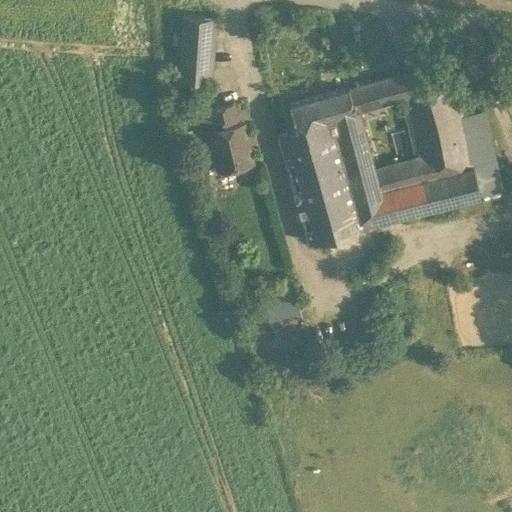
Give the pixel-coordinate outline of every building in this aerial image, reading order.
[(214,18),(182,15),(177,78),(209,81),(214,18)] [(449,59),(396,74),(401,97),(416,157),(374,169),(388,220),(480,196),(462,117),(449,59)] [(348,88),(355,111),(359,110),(401,97),(396,74),(348,88)] [(209,84),(187,82),(186,93),(208,95),(209,84)] [(348,88),(290,104),(297,126),(297,127),(355,111),(348,88)] [(211,128),(237,123),(232,103),(202,110),(207,129),(211,128)] [(297,127),(297,126),(278,131),(309,241),(388,220),(374,169),(359,110),(355,111),(297,127)] [(481,112),(462,117),(480,196),(499,190),(481,112)] [(237,123),(211,128),(219,167),(232,165),(232,167),(251,162),(241,122),(237,123)] [(292,283),(261,291),(265,306),(296,298),(292,283)]
